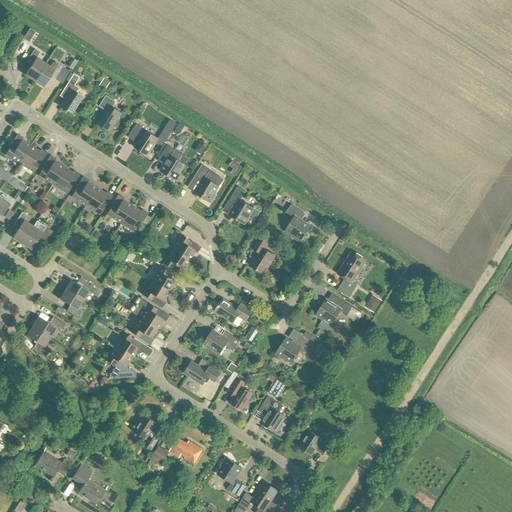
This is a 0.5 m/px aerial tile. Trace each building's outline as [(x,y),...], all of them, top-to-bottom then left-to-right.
[(34,81),(45,64),(36,58),(39,52),(34,49),(26,61),(31,65),(24,75),(34,81)] [(71,58),(67,66),(71,69),(76,61),(71,58)] [(63,67),(58,64),(55,62),(52,63),(50,67),(45,64),(34,81),(43,87),(50,76),(55,80),(63,67)] [(71,114),(82,97),(75,93),(78,88),(74,85),(78,78),(73,74),(61,92),(66,96),(60,107),(71,114)] [(105,88),(109,82),(104,79),(100,85),(105,88)] [(110,132),(122,113),(112,107),(116,102),(106,95),(99,106),(105,110),(97,123),(110,132)] [(146,155),(157,138),(146,131),(147,130),(136,124),(129,136),(138,142),(135,147),(146,155)] [(181,132),(184,127),(179,124),(176,129),(181,132)] [(19,163),(30,146),(21,140),(23,138),(17,134),(11,144),(5,154),(19,163)] [(176,181),(181,173),(180,172),(185,165),(179,161),(183,155),(167,145),(157,161),(163,164),(159,170),(176,181)] [(30,146),(19,163),(33,173),(39,163),(40,163),(46,153),(41,149),(39,151),(30,146)] [(52,185),(63,167),(54,161),(56,159),(50,155),(43,165),(44,166),(38,176),(52,185)] [(205,178),(210,170),(202,165),(194,177),(200,181),(194,192),(210,203),(215,195),(214,194),(219,187),(205,178)] [(63,167),(52,185),(66,194),(73,184),(80,174),(74,171),(72,173),(63,167)] [(85,206),(96,188),(87,182),(89,180),(83,176),(76,186),(77,187),(71,197),(85,206)] [(27,187),(11,177),(7,183),(23,193),(27,187)] [(245,192),(237,187),(229,200),(235,204),(228,214),(245,225),(249,218),(255,221),(261,212),(261,211),(260,208),(259,207),(257,206),(256,206),(254,207),(253,208),(240,200),(245,192)] [(96,188),(85,206),(99,215),(105,205),(106,205),(112,195),(107,192),(105,194),(96,188)] [(120,223),(132,206),(123,200),(124,198),(118,194),(112,204),(106,214),(120,223)] [(0,198),(0,215),(2,217),(9,206),(4,203),(5,201),(0,198)] [(300,242),(311,226),(300,219),(304,213),(291,205),(286,212),(294,217),(285,231),(293,236),(292,237),(300,242)] [(132,206),(120,223),(134,233),(141,223),(148,213),(142,209),(141,211),(132,206)] [(9,210),(4,218),(9,220),(13,213),(9,210)] [(21,244),(33,226),(23,220),(27,215),(22,212),(14,224),(19,227),(12,238),(21,244)] [(33,226),(21,244),(31,250),(37,239),(44,244),(52,231),(45,227),(46,226),(37,221),(33,227),(33,226)] [(89,234),(93,227),(87,224),(83,230),(89,234)] [(154,236),(157,230),(152,226),(148,232),(154,236)] [(97,240),(101,234),(96,231),(92,237),(97,240)] [(171,249),(189,261),(195,252),(197,253),(201,247),(191,241),(190,241),(180,235),(171,249)] [(263,273),(274,256),(264,249),(268,243),(260,237),(252,248),(258,252),(250,265),(263,273)] [(282,257),(284,253),(276,248),(274,252),(282,257)] [(124,249),(119,257),(124,261),(129,252),(125,249),(124,249)] [(183,270),(189,261),(171,249),(162,263),(172,270),(182,277),(185,271),(183,270)] [(337,273),(352,283),(366,261),(351,252),(337,273)] [(151,281),(169,292),(175,283),(177,284),(180,279),(171,272),(170,273),(160,267),(151,281)] [(65,290),(82,301),(88,291),(92,294),(95,289),(84,282),(81,287),(71,280),(65,290)] [(163,301),(169,292),(151,281),(142,295),(152,301),(152,302),(161,308),(165,302),(163,301)] [(337,290),(349,297),(353,292),(341,284),(337,290)] [(76,310),(82,301),(65,290),(59,299),(69,306),(66,311),(77,317),(80,312),(76,310)] [(373,295),(365,307),(374,312),(382,300),(373,295)] [(238,308),(224,299),(219,305),(218,305),(214,312),(222,317),(222,316),(233,323),(238,316),(246,321),(253,310),(242,303),(238,308)] [(319,325),(328,331),(340,311),(347,315),(352,307),(341,299),(337,306),(326,299),(315,316),(322,320),(319,325)] [(139,318),(157,329),(163,320),(165,322),(168,316),(159,309),(158,310),(148,304),(139,318)] [(262,312),(257,319),(263,322),(267,315),(262,312)] [(99,314),(95,320),(101,323),(104,318),(99,314)] [(32,326),(49,337),(55,328),(61,332),(65,325),(53,317),(48,324),(38,317),(32,326)] [(151,338),(157,329),(139,318),(130,332),(140,338),(140,339),(150,345),(153,340),(151,338)] [(44,347),(49,337),(32,326),(26,336),(37,342),(32,349),(45,357),(49,350),(44,347)] [(252,342),(259,330),(253,326),(246,339),(252,342)] [(221,336),(212,330),(203,343),(220,354),(226,346),(233,351),(239,341),(225,331),(221,336)] [(123,332),(114,346),(132,358),(137,349),(139,350),(143,344),(133,338),(123,332)] [(305,355),(314,341),(303,334),(296,344),(286,338),(275,354),(283,359),(283,358),(291,363),(299,351),(305,355)] [(317,344),(314,349),(318,352),(322,347),(317,344)] [(132,358),(114,346),(105,360),(115,367),(108,377),(112,379),(121,379),(128,368),(126,367),(132,358)] [(206,371),(192,361),(184,373),(202,385),(206,379),(208,381),(210,379),(215,382),(221,372),(210,365),(206,371)] [(74,377),(72,380),(83,387),(85,384),(74,377)] [(242,410),(253,394),(243,388),(246,384),(237,377),(227,392),(233,396),(229,403),(240,410),(240,409),(242,410)] [(282,394),(289,382),(281,378),(274,390),(282,394)] [(277,433),(282,426),(281,425),(286,417),(274,409),(278,403),(267,397),(260,407),(267,412),(260,423),(277,433)] [(347,426),(350,421),(342,415),(339,421),(347,426)] [(151,450),(161,434),(152,429),(156,423),(145,416),(134,432),(143,438),(140,443),(151,450)] [(319,437),(310,431),(299,448),(310,455),(314,449),(323,454),(332,441),(321,434),(319,437)] [(178,438),(170,451),(180,457),(181,456),(194,464),(203,450),(189,441),(187,444),(178,438)] [(164,461),(170,451),(159,445),(154,454),(164,461)] [(61,463),(43,452),(33,467),(52,479),(56,472),(62,475),(69,463),(63,460),(61,463)] [(104,468),(107,463),(94,455),(91,461),(104,468)] [(239,497),(246,486),(235,479),(242,468),(226,457),(221,465),(221,466),(217,474),(231,483),(227,489),(239,497)] [(96,506),(105,491),(87,479),(92,472),(81,465),(72,479),(83,486),(77,494),(96,506)] [(244,511),(251,502),(260,507),(256,511),(272,511),(277,505),(271,501),(277,491),(264,482),(254,498),(246,493),(233,511),(244,511)] [(23,511),(29,502),(24,498),(18,509),(23,511)]
